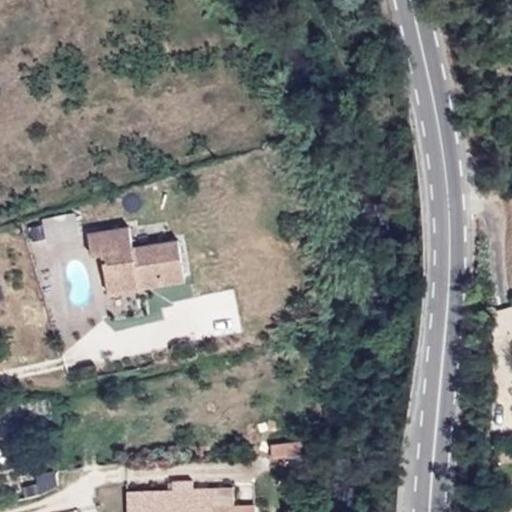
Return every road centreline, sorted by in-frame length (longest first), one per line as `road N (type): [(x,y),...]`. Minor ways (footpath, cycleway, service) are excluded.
road 1 (primary): [(414,0),(446,179),(447,265),(425,511)]
road 2 (unknown): [(0,378),(170,338)]
